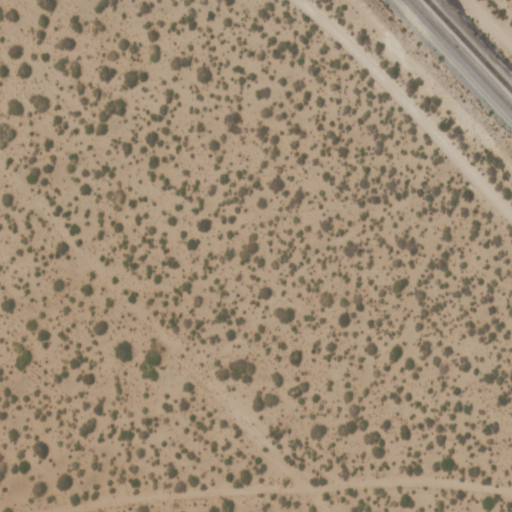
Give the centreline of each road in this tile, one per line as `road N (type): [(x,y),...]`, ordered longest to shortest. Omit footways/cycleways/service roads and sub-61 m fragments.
road 1 (track): [(511,506),(305,494),(2,511)]
road 2 (residential): [(511,218),(307,0)]
